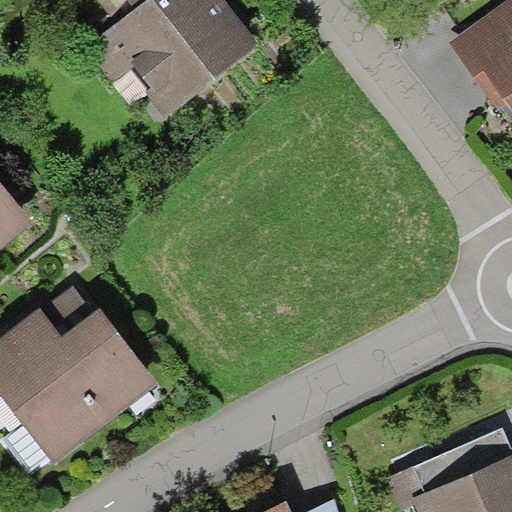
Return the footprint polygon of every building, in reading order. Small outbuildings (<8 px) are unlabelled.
[(215,0),(105,0),(120,18),(78,53),(111,94),(131,78),(166,121),(255,49),(215,0)] [(511,2),(448,48),(488,103),(496,114),(507,106),(511,112),(511,2)] [(0,247),(23,229),(0,199),(0,247)] [(72,285),(0,340),(0,404),(48,467),(152,388),(72,285)] [(491,436),(408,464),(419,496),(404,501),(407,511),(511,511),(511,455),(499,460),(491,436)]
